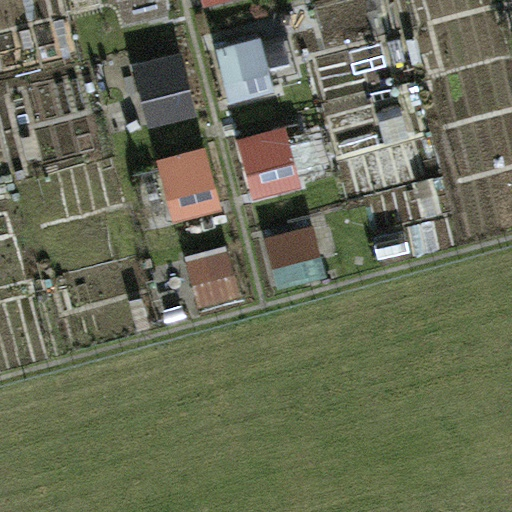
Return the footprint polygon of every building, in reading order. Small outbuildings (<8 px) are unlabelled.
[(118,0),(123,18),(167,8),(165,0),(118,0)] [(306,83),(292,30),(216,50),(231,103),(306,83)] [(292,127),(240,134),(249,197),(301,189),(292,127)] [(207,145),(156,159),(173,223),(224,210),(207,145)] [(315,223),(267,236),(277,271),(324,258),(315,223)] [(231,245),(188,257),(200,303),(243,291),(231,245)]
